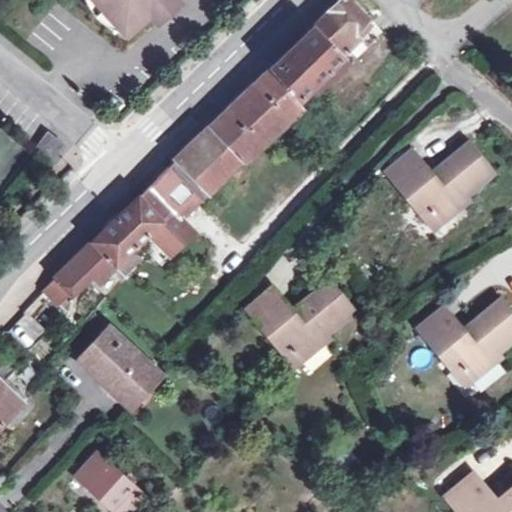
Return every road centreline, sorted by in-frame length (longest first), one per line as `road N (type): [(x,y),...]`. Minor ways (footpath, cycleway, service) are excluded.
road 1 (primary): [(116,163),(292,0)]
road 2 (primary): [(0,280),(116,163)]
road 3 (residential): [(116,163),(0,59)]
